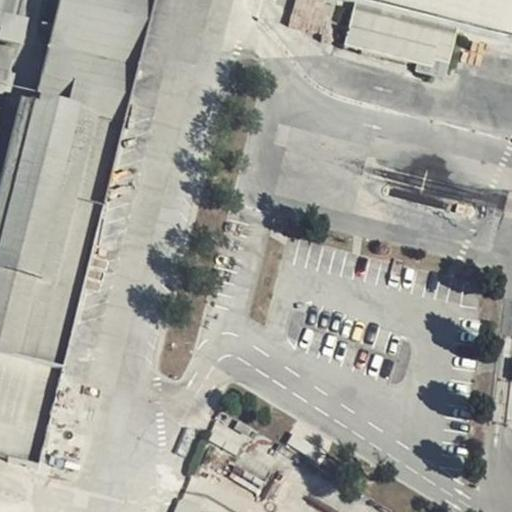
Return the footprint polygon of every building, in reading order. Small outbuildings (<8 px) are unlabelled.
[(47,0),(8,154),(0,186),(0,487),(34,496),(163,0),(47,0)] [(0,151),(8,154),(47,0),(18,0),(0,73),(0,151)] [(0,0),(0,73),(18,0),(0,0)] [(511,0),(280,0),(352,18),(343,65),(426,87),(433,60),(454,65),(459,45),(511,60),(511,0)] [(433,60),(426,87),(447,93),(454,65),(433,60)] [(204,511),(187,502),(182,511),(204,511)]
